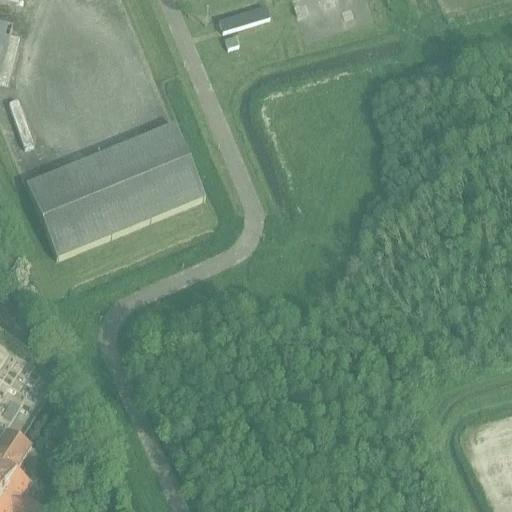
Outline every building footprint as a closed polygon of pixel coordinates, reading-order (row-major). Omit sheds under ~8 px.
[(0,0),(0,4),(18,9),(20,0),(0,0)] [(266,11),(219,25),(222,37),(269,22),(266,11)] [(0,77),(12,32),(0,28),(0,77)] [(236,40),(225,43),(228,53),(239,50),(236,40)] [(56,264),(205,203),(174,129),(26,190),(56,264)] [(0,511),(37,511),(38,511),(22,500),(30,487),(13,476),(17,469),(18,469),(19,467),(20,464),(22,462),(24,463),(25,461),(24,460),(28,454),(29,454),(31,452),(28,451),(7,438),(8,437),(5,436),(3,437),(4,438),(0,445),(0,511)]
